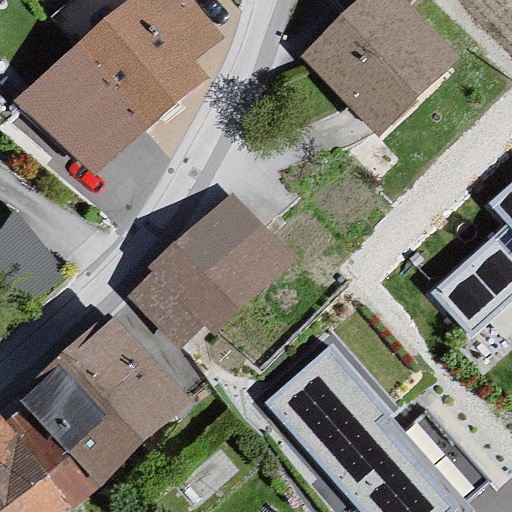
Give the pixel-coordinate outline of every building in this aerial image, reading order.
[(189,0),(129,0),(14,100),(93,171),(210,75),(193,56),(218,35),(189,0)] [(400,0),(362,0),(304,56),(378,134),(457,60),(400,0)] [(511,180),(485,205),(502,224),(426,292),(465,335),(511,292),(511,180)] [(292,260),(232,196),(126,295),(177,349),(204,324),(213,333),(292,260)] [(0,227),(0,242),(42,286),(68,261),(19,210),(0,227)] [(0,511),(68,511),(171,416),(96,328),(0,407),(0,511)] [(330,347),(265,404),(360,511),(472,511),(475,510),(466,500),(488,481),(428,414),(406,433),(330,347)]
